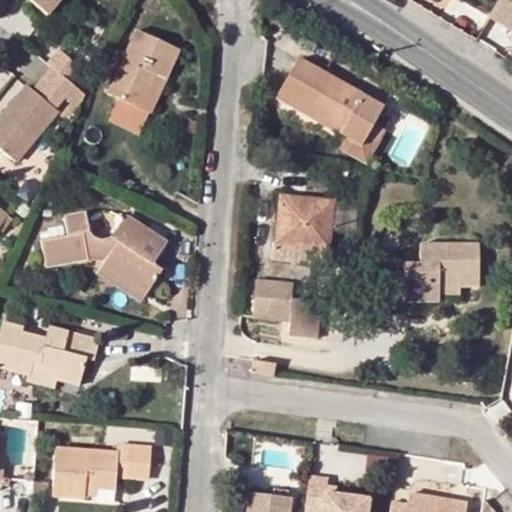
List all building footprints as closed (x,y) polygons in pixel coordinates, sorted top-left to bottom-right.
[(59,0),(28,0),(28,1),(45,16),(59,0)] [(511,0),(496,0),(485,19),(511,34),(511,0)] [(162,78),(175,50),(133,30),(105,94),(113,98),(137,109),(153,75),(162,78)] [(25,82),(0,113),(0,145),(15,158),(57,108),(52,104),(62,92),(73,79),(80,69),(58,50),(47,64),(49,66),(32,88),(25,82)] [(383,104),(297,57),(275,97),(340,132),(361,143),(373,122),(383,104)] [(134,132),(144,112),(146,112),(162,78),(153,75),(137,109),(113,98),(104,118),(134,132)] [(78,103),(85,87),(73,79),(62,92),(78,103)] [(384,128),(373,122),(361,143),(340,132),(335,141),(367,159),(384,128)] [(299,197),(279,195),(276,242),(272,241),(272,252),(278,252),(278,260),(317,263),(319,245),(328,246),(333,201),(327,200),(327,207),(298,204),(299,197)] [(298,204),(327,207),(327,200),(299,197),(298,204)] [(0,222),(8,211),(0,205),(0,222)] [(45,264),(88,258),(99,265),(100,263),(145,292),(158,271),(149,265),(162,244),(122,218),(113,230),(112,233),(109,236),(107,237),(103,238),(100,238),(97,238),(94,236),(92,234),(90,231),(89,228),(88,225),(86,214),(63,217),(66,234),(40,239),(45,264)] [(439,295),(439,286),(459,286),(461,286),(479,286),(478,244),(419,244),(419,263),(404,263),(404,273),(385,272),(386,315),(404,314),(404,303),(439,302),(439,295)] [(145,292),(100,263),(99,265),(94,273),(139,301),(145,292)] [(292,283),(255,279),(251,318),(289,320),(291,299),(292,283)] [(460,294),(459,286),(439,286),(439,295),(460,294)] [(291,299),(289,320),(288,336),(315,339),(318,302),(291,299)] [(6,316),(4,324),(25,329),(27,321),(6,316)] [(0,337),(0,368),(29,377),(33,362),(42,364),(41,369),(60,374),(58,380),(81,387),(89,359),(98,361),(103,341),(51,327),(48,340),(23,333),(25,329),(4,324),(0,337)] [(252,340),(251,352),(276,356),(277,344),(278,343),(252,340)] [(42,364),(33,362),(29,377),(57,384),(58,380),(60,374),(41,369),(42,364)] [(145,476),(148,448),(125,446),(122,474),(145,476)] [(82,495),(83,485),(113,488),(116,453),(54,449),(50,494),(82,495)] [(322,494),(324,481),(305,477),(300,511),(361,511),(363,500),(322,494)] [(45,492),(46,479),(31,478),(30,491),(45,492)] [(29,501),(29,485),(18,484),(18,500),(29,501)] [(113,488),(83,485),(82,495),(112,497),(113,488)] [(289,511),(291,500),(249,494),(246,511),(289,511)] [(388,501),(386,511),(462,511),(464,505),(407,495),(406,503),(388,501)]
